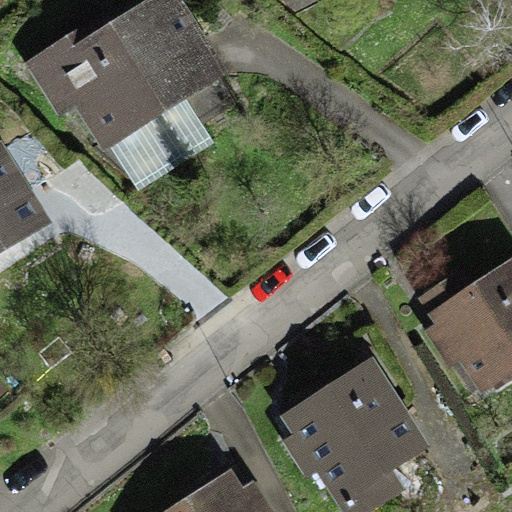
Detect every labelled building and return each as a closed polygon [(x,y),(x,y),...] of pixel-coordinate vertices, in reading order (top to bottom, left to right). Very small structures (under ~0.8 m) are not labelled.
[(245,81),(193,0),(185,0),(102,54),(90,36),(38,69),(72,120),(90,109),(123,159),(245,81)] [(20,150),(0,161),(0,276),(70,236),(20,150)] [(511,395),(511,278),(431,328),(460,376),(474,368),(496,405),(511,395)] [(401,511),(461,474),(392,367),(290,433),(324,487),(337,478),(358,511),(401,511)] [(276,511),(256,481),(207,511),(276,511)]
